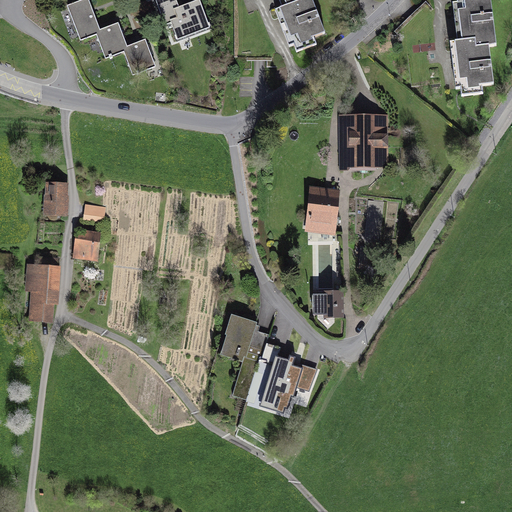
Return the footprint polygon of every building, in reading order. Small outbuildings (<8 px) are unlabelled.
[(147,0),(149,3),(153,2),(164,32),(170,30),(175,45),(212,33),(201,2),(180,9),(176,0),(147,0)] [(274,0),(280,14),(272,18),(286,51),(291,49),(294,57),(314,49),(312,44),(325,39),(312,6),(320,3),(318,0),(274,0)] [(457,51),(448,52),(454,98),(487,94),(483,53),(494,52),(489,8),(477,9),(476,1),(452,4),(457,51)] [(87,6),(66,13),(79,47),(96,41),(104,64),(123,58),(131,82),(156,73),(145,43),(127,50),(119,28),(98,36),(87,6)] [(389,121),(341,120),(341,173),(389,173),(389,121)] [(69,184),(45,183),(45,196),(44,196),(43,216),(68,217),(69,184)] [(341,194),(310,190),(305,233),(336,236),(341,194)] [(102,233),(76,230),(72,259),(97,263),(102,233)] [(61,268),(27,265),(25,292),(31,292),(28,322),(53,324),(54,306),(58,306),(61,268)] [(342,296),(312,297),(313,321),(343,320),(342,296)] [(255,329),(231,322),(220,359),(243,365),(233,401),(256,407),(255,413),(289,423),(302,374),(277,367),(281,353),(269,349),(266,359),(248,354),(255,329)]
